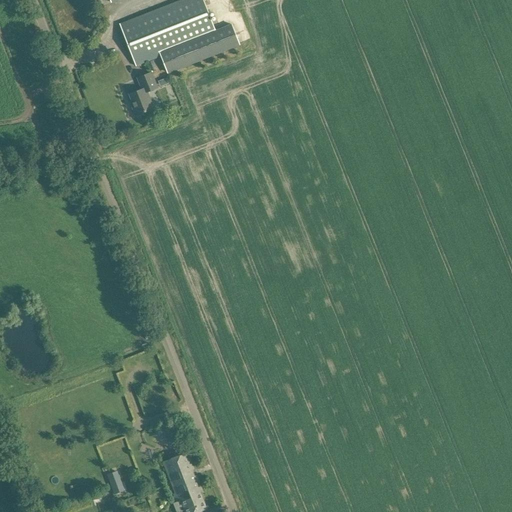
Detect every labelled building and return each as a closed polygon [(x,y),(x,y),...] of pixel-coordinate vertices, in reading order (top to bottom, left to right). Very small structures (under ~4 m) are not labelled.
[(182,0),(120,24),(136,66),(161,56),(167,73),(240,45),(231,24),(215,30),(203,0),(182,0)] [(152,60),(147,62),(151,71),(156,69),(152,60)] [(151,73),(147,74),(138,78),(142,89),(130,94),(132,101),(131,102),(136,115),(154,108),(147,92),(157,88),(151,73)] [(178,428),(171,431),(176,444),(183,441),(178,428)] [(163,462),(174,489),(199,480),(197,475),(194,476),(192,470),(194,469),(188,452),(163,462)] [(107,478),(111,488),(120,484),(116,474),(112,476),(111,473),(107,475),(109,477),(107,478)] [(199,480),(174,489),(176,494),(174,495),(177,502),(182,500),(186,511),(197,511),(206,509),(200,493),(203,491),(199,480)]
